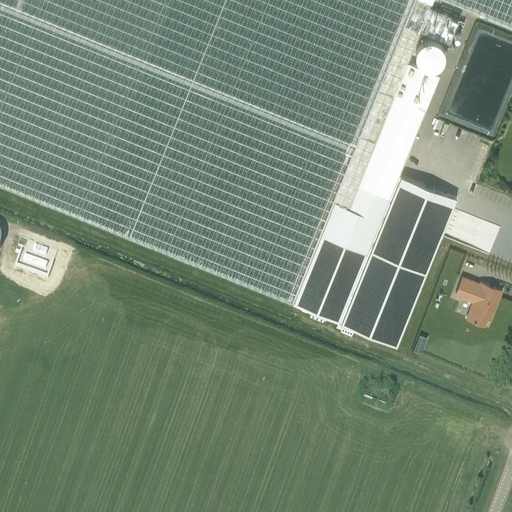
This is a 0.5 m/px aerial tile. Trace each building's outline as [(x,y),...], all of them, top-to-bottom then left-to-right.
[(459,18),(429,6),(431,2),(426,0),(0,0),(0,184),(292,302),(334,201),(348,207),(360,181),(407,61),(420,30),(449,42),(459,18)] [(511,0),(452,0),(511,24),(511,0)] [(334,201),(292,302),(339,321),(390,197),(399,173),(439,74),(407,61),(360,181),(348,207),(334,201)] [(399,173),(339,321),(397,345),(457,196),(399,173)] [(467,318),(484,324),(486,318),(490,319),(501,290),(481,282),(480,284),(462,277),(455,294),(473,301),(467,318)] [(419,334),(413,350),(422,354),(428,337),(419,334)]
